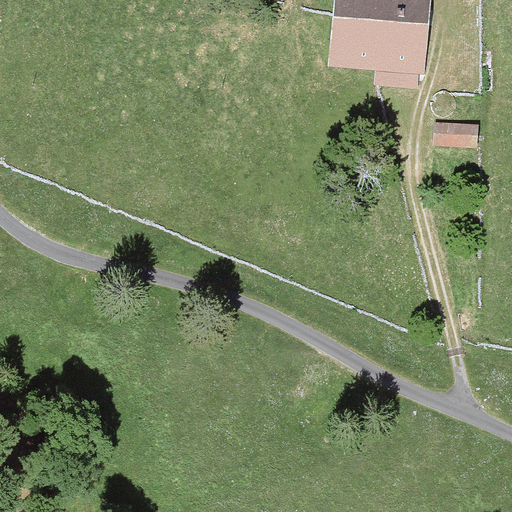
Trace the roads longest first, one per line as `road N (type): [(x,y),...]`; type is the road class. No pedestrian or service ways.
road 1 (unclassified): [(0,216),(56,252),(166,279),(266,316),(511,435)]
road 2 (track): [(438,35),(413,171),(463,412)]
